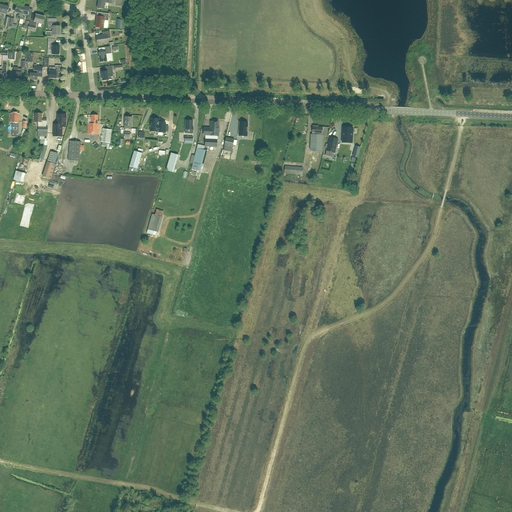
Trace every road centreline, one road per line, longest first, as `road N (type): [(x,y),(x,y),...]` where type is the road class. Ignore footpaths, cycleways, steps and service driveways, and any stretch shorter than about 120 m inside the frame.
road 1 (unclassified): [(511,115),(92,95)]
road 2 (track): [(441,207),(432,242),(391,297),(306,340),(258,511)]
road 3 (track): [(233,511),(0,460)]
